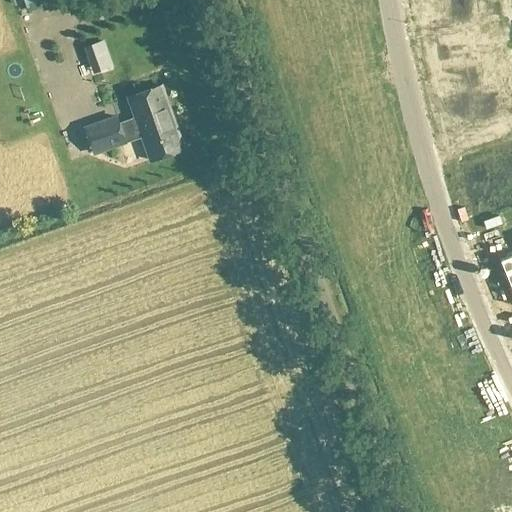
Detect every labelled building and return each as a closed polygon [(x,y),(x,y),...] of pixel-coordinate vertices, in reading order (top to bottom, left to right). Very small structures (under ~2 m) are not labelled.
[(474,0),(442,0),(444,9),(475,4),(474,0)] [(457,57),(440,61),(446,87),(494,75),(482,28),(451,36),(457,57)] [(86,59),(106,52),(103,43),(83,51),(86,59)] [(494,75),(446,87),(452,112),(473,107),(478,124),(509,117),(504,98),(500,99),(494,75)] [(116,119),(84,131),(94,156),(125,144),(141,138),(150,163),(183,151),(160,89),(127,101),(134,121),(119,126),(116,119)] [(49,130),(0,145),(0,222),(5,221),(0,206),(0,205),(66,184),(49,130)] [(511,255),(499,260),(509,285),(511,283),(511,255)] [(483,401),(471,374),(455,381),(445,359),(417,371),(423,385),(412,390),(418,407),(431,402),(439,420),(450,416),(452,421),(472,413),(469,407),(483,401)] [(452,466),(445,451),(420,464),(427,479),(452,466)] [(511,511),(511,462),(503,468),(494,451),(460,470),(470,488),(485,479),(503,511),(511,511)]
